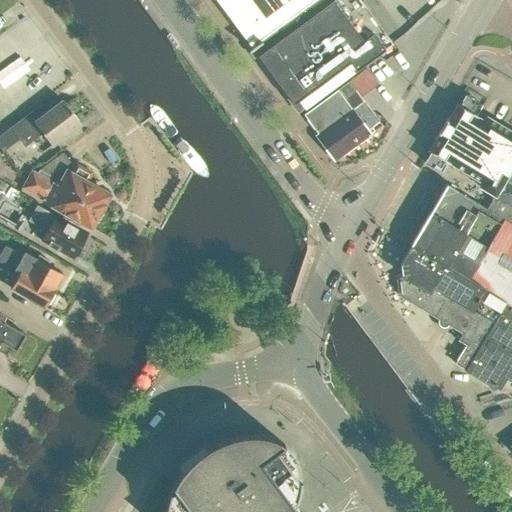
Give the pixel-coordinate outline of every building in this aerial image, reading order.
[(313,0),(218,0),(243,33),(252,46),(313,0)] [(359,0),(313,0),(252,46),(298,110),(385,46),(379,38),(384,34),(359,0)] [(359,97),(378,84),(366,68),(340,86),(356,107),(363,102),(359,97)] [(340,86),(307,112),(320,130),(316,134),(329,151),(335,160),(342,155),(371,134),(370,132),(373,130),(370,127),(378,122),(363,102),(356,107),(340,86)] [(33,110),(0,134),(0,145),(3,150),(18,138),(21,142),(40,128),(52,144),(81,123),(63,99),(38,117),(33,110)] [(493,195),(511,163),(511,133),(484,116),(481,121),(475,117),(476,116),(456,103),(427,150),(448,163),(449,162),(481,181),(478,186),(493,195)] [(21,187),(90,226),(109,194),(87,182),(93,171),(76,162),(70,172),(65,170),(57,185),(49,180),(52,176),(39,169),(37,172),(31,169),(21,187)] [(511,163),(493,195),(493,196),(488,205),(504,215),(511,219),(511,163)] [(446,185),(410,245),(511,305),(511,225),(502,220),(487,245),(464,232),(478,210),(483,213),(486,209),(446,185)] [(74,256),(87,231),(38,205),(29,220),(47,230),(41,241),(58,249),(59,248),(74,256)] [(10,286),(45,306),(46,303),(48,304),(55,293),(53,292),(54,289),(53,288),(62,273),(24,252),(23,254),(5,244),(0,253),(0,261),(18,272),(10,286)] [(511,305),(410,245),(400,261),(403,276),(398,277),(400,294),(462,333),(457,341),(465,346),(455,364),(465,370),(463,374),(490,390),(492,387),(499,391),(506,379),(511,382),(511,305)] [(0,350),(6,354),(10,345),(16,348),(17,347),(22,346),(25,340),(24,334),(25,332),(3,320),(6,316),(0,312),(0,350)] [(156,368),(161,371),(165,369),(168,363),(169,359),(164,356),(169,349),(165,346),(169,340),(165,337),(149,364),(156,368)] [(290,511),(292,509),(293,506),(294,504),(297,497),(298,491),(299,487),(300,483),(300,481),(300,475),(300,471),(299,468),(298,465),(297,462),(296,459),(295,456),(294,454),(291,451),(288,448),(286,446),(284,444),(278,440),(272,437),(266,435),(260,434),(253,434),(245,434),(236,435),(228,437),(220,440),(212,444),(205,448),(199,453),(196,455),(193,458),(190,460),(184,466),(179,473),(175,480),(171,488),(168,496),(166,504),(165,510),(165,511),(290,511)]
